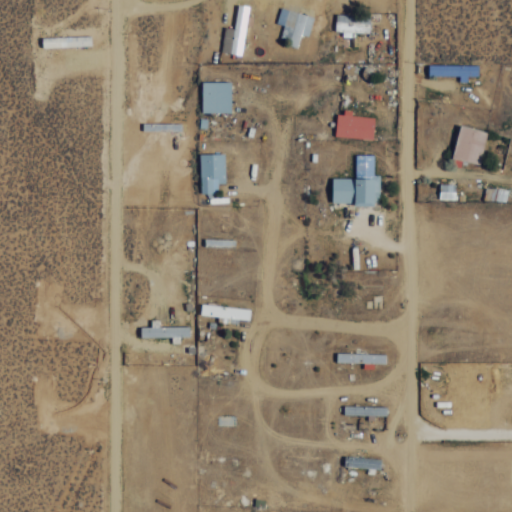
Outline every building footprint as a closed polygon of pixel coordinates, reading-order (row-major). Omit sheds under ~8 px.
[(221,51),(241,54),(249,6),(238,4),(234,28),(225,26),(221,51)] [(301,33),(308,35),(314,16),(280,7),(276,22),(284,24),(279,40),(298,45),(301,33)] [(370,14),(336,13),(335,30),(342,30),(342,36),(351,36),(351,31),(369,32),(370,14)] [(91,35),(42,37),(42,47),(91,45),(91,35)] [(459,75),(459,81),(467,81),(467,75),(478,75),(478,65),(429,64),(429,75),(459,75)] [(231,81),(202,81),(202,112),(231,111),(231,81)] [(374,116),(351,115),(351,111),(336,111),(336,136),(373,138),(374,116)] [(487,131),(460,124),(452,157),(479,164),(487,131)] [(225,182),(224,153),(200,153),(201,192),(218,192),(218,182),(225,182)] [(332,177),(332,203),(380,204),(380,174),(373,174),(374,154),(355,154),(355,178),(332,177)] [(456,184),(440,183),(439,198),(456,198),(456,184)] [(200,314),(218,316),(218,321),(238,323),(238,318),(249,319),(251,309),(201,302),(200,314)] [(159,326),(159,319),(151,319),(151,326),(140,326),(141,336),(171,336),(172,342),(180,342),(179,336),(190,336),(189,326),(159,326)] [(374,362),(385,363),(386,354),(336,352),(336,361),(364,362),(364,367),(374,367),(374,362)] [(386,415),(386,406),(344,405),(344,414),(386,415)] [(344,464),(380,470),(381,460),(345,454),(344,464)]
